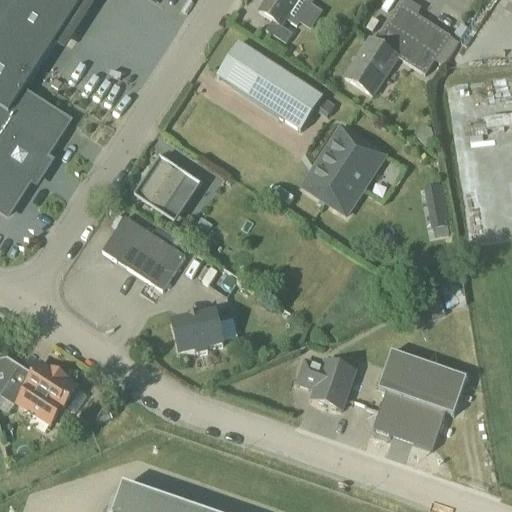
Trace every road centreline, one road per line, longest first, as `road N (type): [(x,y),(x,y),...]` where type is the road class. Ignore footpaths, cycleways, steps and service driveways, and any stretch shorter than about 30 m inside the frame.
road 1 (unclassified): [(464,511),(159,403),(27,311)]
road 2 (unclassified): [(27,311),(226,0)]
road 3 (track): [(159,403),(122,435),(0,496)]
road 4 (unknown): [(212,511),(114,481),(80,485),(41,511)]
